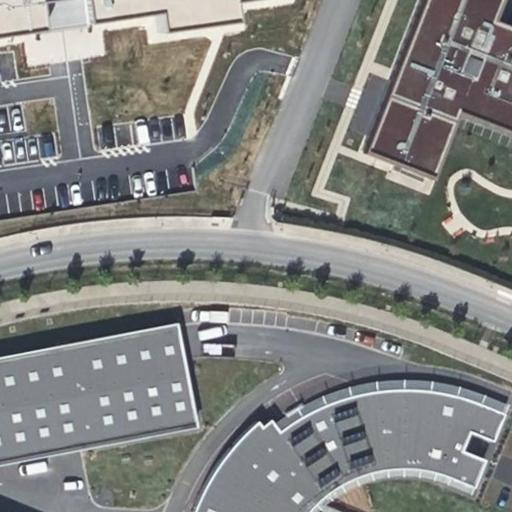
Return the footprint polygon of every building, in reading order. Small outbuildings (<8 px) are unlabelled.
[(252,0),(0,0),(0,33),(156,12),(158,31),(240,20),(238,2),(252,0)] [(419,0),(360,151),(428,177),(453,115),(455,109),(511,130),(511,35),(487,26),(489,20),(497,0),(419,0)] [(511,29),(489,20),(487,26),(511,35),(511,29)] [(511,130),(455,109),(453,115),(511,138),(511,130)] [(0,356),(0,466),(195,430),(173,324),(0,356)] [(304,511),(305,511),(309,507),(314,502),(322,495),(338,484),(347,480),(371,472),(379,470),(392,469),(416,470),(428,472),(439,475),(470,487),(481,460),(457,450),(465,431),(489,441),(500,413),(475,403),(455,396),(429,390),(400,389),(372,391),(356,393),(335,399),(316,406),(298,415),(275,430),(269,423),(260,429),(258,426),(253,420),(233,441),(222,453),(206,477),(200,489),(188,511),(304,511)] [(260,429),(269,423),(266,419),(258,426),(260,429)] [(338,511),(314,502),(305,511),(338,511)]
